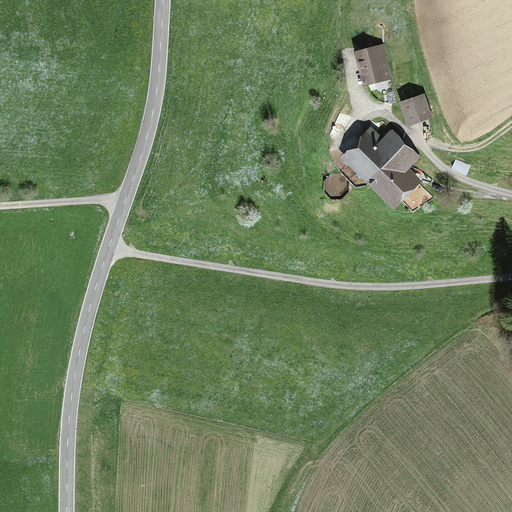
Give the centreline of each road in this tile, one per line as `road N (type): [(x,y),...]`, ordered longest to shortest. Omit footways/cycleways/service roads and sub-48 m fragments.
road 1 (secondary): [(66,511),(77,361),(153,111),(163,0)]
road 2 (track): [(282,511),(301,471),(384,378),(511,295)]
road 3 (track): [(417,140),(356,91),(345,0)]
